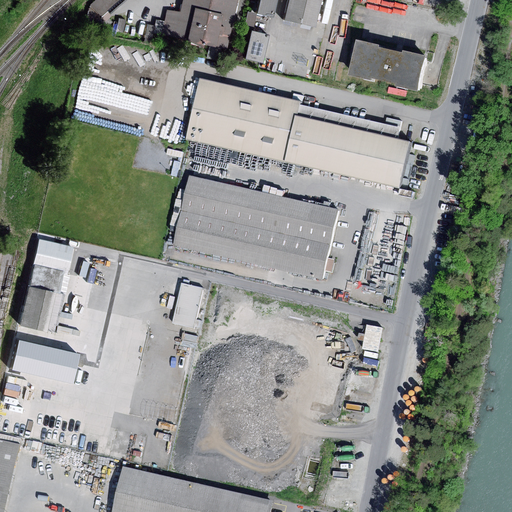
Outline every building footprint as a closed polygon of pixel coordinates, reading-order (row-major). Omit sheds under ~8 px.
[(94,0),(89,5),(100,17),(119,0),(94,0)] [(181,0),(179,12),(166,9),(160,35),(227,49),(237,0),(181,0)] [(275,0),(257,0),(255,13),(271,18),(275,0)] [(319,0),(286,0),(282,21),(313,28),(319,0)] [(267,34),(249,30),(242,58),(261,62),(267,34)] [(385,48),(362,42),(354,78),(376,83),(377,81),(401,86),(400,89),(424,94),(432,59),(408,53),(408,55),(384,50),(385,48)] [(295,116),(298,105),(299,101),(199,79),(185,139),(285,161),(295,116)] [(400,128),(298,105),(295,116),(397,139),(400,128)] [(389,115),(388,123),(402,126),(404,118),(389,115)] [(397,139),(295,116),(285,161),(398,187),(409,142),(397,139)] [(340,212),(192,179),(176,248),(325,281),(340,212)] [(70,245),(35,236),(23,284),(45,289),(54,292),(60,268),(65,269),(70,245)] [(184,284),(175,282),(172,298),(180,300),(184,284)] [(45,289),(23,284),(14,323),(36,328),(45,289)] [(204,289),(184,284),(180,300),(175,325),(195,329),(204,289)] [(379,353),(384,328),(369,326),(364,350),(379,353)] [(80,354),(19,340),(12,370),(73,384),(80,354)] [(268,425),(239,420),(237,432),(256,436),(255,439),(265,440),(268,425)] [(0,440),(0,511),(4,511),(20,445),(0,440)] [(283,443),(278,468),(297,472),(300,460),(312,462),(316,443),(304,440),(303,447),(283,443)] [(274,511),(276,502),(126,467),(115,511),(274,511)]
